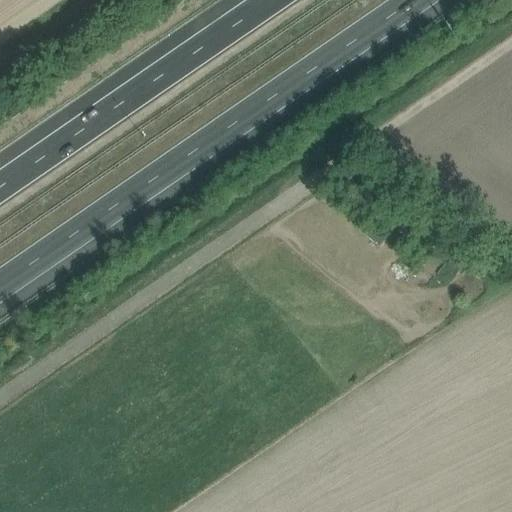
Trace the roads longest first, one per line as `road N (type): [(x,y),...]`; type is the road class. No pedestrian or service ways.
road 1 (unclassified): [(511,44),(0,398)]
road 2 (motorway): [(0,285),(412,0)]
road 3 (motorway): [(274,0),(0,189)]
